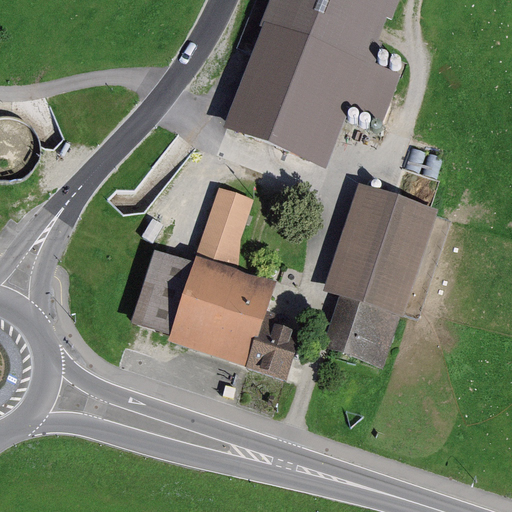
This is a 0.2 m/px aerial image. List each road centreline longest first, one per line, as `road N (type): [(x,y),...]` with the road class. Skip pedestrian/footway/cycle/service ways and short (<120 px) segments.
road 1 (unknown): [(288,432),(330,247),(328,193),(161,97)]
road 2 (primary): [(53,391),(439,511)]
road 3 (unclassified): [(7,298),(64,208),(199,46),(220,0)]
road 4 (track): [(0,97),(138,81),(161,97)]
